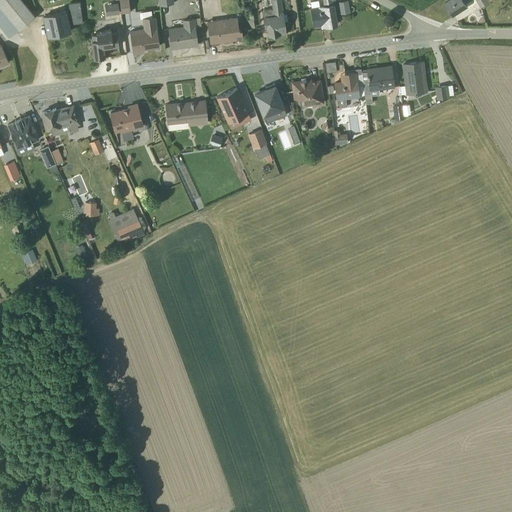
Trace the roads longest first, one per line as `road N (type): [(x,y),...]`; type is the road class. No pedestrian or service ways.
road 1 (unclassified): [(0,97),(436,35)]
road 2 (track): [(0,314),(208,215)]
